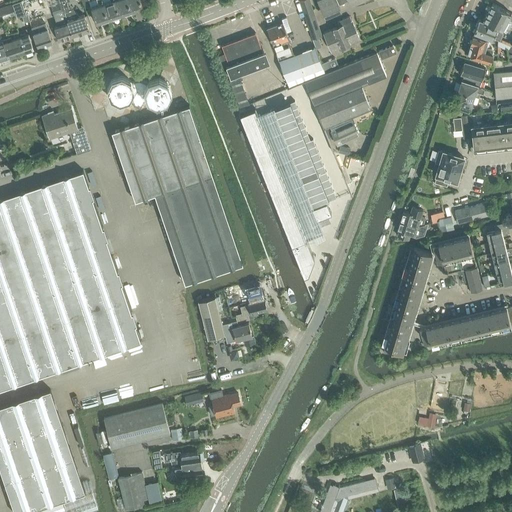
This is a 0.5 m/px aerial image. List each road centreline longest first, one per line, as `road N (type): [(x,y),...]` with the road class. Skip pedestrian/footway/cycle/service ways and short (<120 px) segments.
road 1 (tertiary): [(320,312),(438,0)]
road 2 (residential): [(0,86),(174,26)]
road 3 (tertiary): [(320,312),(239,464)]
road 4 (unknown): [(0,406),(65,391),(88,474)]
